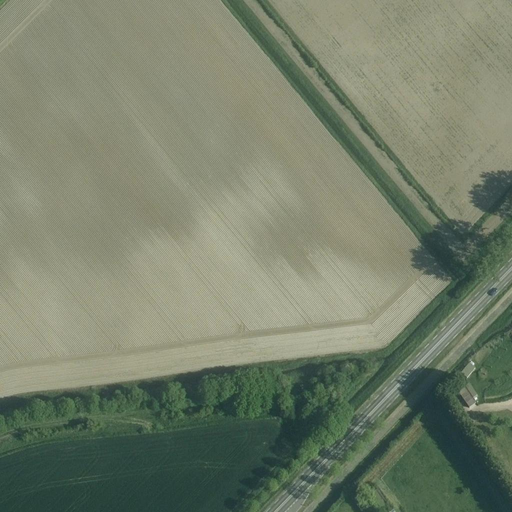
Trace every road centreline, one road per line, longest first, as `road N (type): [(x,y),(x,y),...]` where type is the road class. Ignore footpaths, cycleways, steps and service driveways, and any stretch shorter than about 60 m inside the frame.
road 1 (secondary): [(275,511),(511,267)]
road 2 (track): [(0,436),(326,390)]
